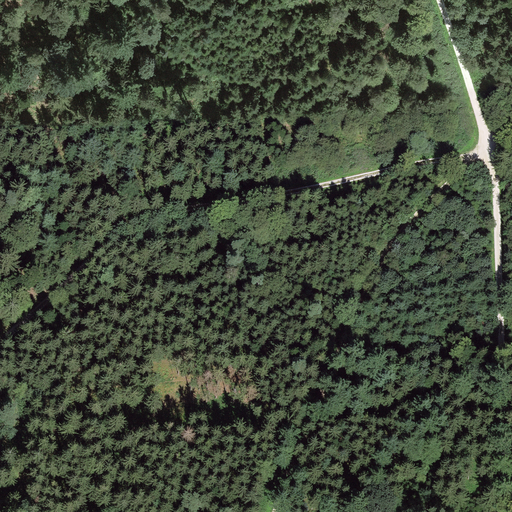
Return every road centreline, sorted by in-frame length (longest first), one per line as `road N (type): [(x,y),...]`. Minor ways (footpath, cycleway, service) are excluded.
road 1 (track): [(474,159),(445,158),(154,217),(99,252),(0,342)]
road 2 (track): [(508,511),(487,146),(435,0)]
road 3 (track): [(273,511),(389,246),(487,146),(511,134)]
